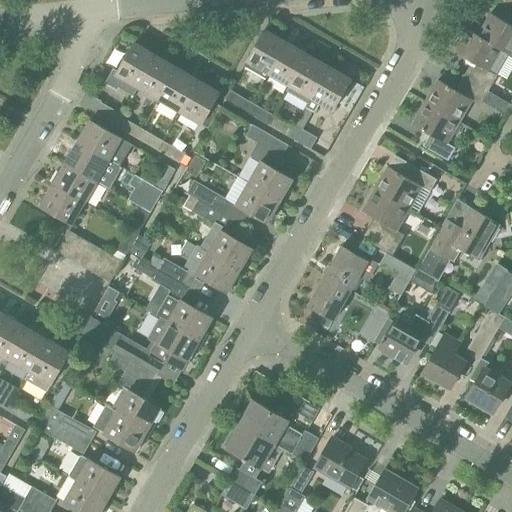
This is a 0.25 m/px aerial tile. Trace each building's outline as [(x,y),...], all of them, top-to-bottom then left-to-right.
[(468,31),(511,56),(511,25),(491,14),(479,35),(469,30),(468,31)] [(266,80),(269,75),(287,43),(266,31),(247,63),(248,63),(245,68),(266,80)] [(460,36),(455,45),(457,49),(456,52),(472,62),(463,77),(488,91),(498,75),(490,71),(501,51),(511,57),(511,56),(468,31),(465,36),(460,36)] [(287,43),(269,75),(289,88),(308,56),(287,43)] [(115,72),(107,85),(119,91),(120,88),(133,96),(137,89),(156,57),(135,45),(119,74),(115,72)] [(287,92),(308,104),(308,105),(330,68),(308,56),(289,88),(287,92)] [(156,57),(137,89),(144,93),(144,96),(153,101),(156,100),(159,102),(178,70),(156,57)] [(333,113),(351,81),(330,68),(308,105),(308,104),(307,107),(313,111),(314,112),(319,105),(333,113)] [(178,70),(159,102),(180,114),(199,82),(178,70)] [(480,105),(488,91),(463,77),(456,90),(440,81),(426,104),(460,123),(473,101),(480,105)] [(215,105),(221,95),(199,82),(180,114),(209,131),(222,109),(215,105)] [(231,90),(225,100),(247,112),(252,103),(231,90)] [(122,114),(101,102),(94,113),(116,126),(122,114)] [(252,103),(247,112),(268,124),(273,115),(252,103)] [(447,145),(460,123),(426,104),(414,125),(430,135),(423,146),(448,160),(454,149),(447,145)] [(138,138),(143,129),(122,117),(123,114),(116,126),(138,138)] [(273,115),(268,124),(289,137),(296,125),(294,127),(273,115)] [(91,121),(78,143),(118,166),(131,145),(91,121)] [(250,156),(261,162),(248,184),(281,203),(294,181),(275,170),(289,146),(253,125),(247,136),(258,143),(250,156)] [(318,138),(302,129),(296,125),(289,137),(311,149),(318,138)] [(159,150),(164,141),(143,129),(138,138),(159,150)] [(164,141),(159,150),(180,163),(186,154),(164,141)] [(78,143),(66,164),(98,183),(108,189),(120,168),(118,166),(78,143)] [(389,167),(376,190),(410,211),(424,188),(430,192),(438,179),(396,155),(389,167)] [(59,172),(52,184),(54,185),(85,204),(98,183),(66,164),(61,173),(59,172)] [(153,187),(163,192),(177,169),(166,164),(153,187)] [(269,224),(281,203),(248,184),(236,205),(269,224)] [(73,226),(85,204),(54,185),(41,207),(73,226)] [(151,214),(163,192),(153,187),(141,208),(151,214)] [(205,189),(198,201),(222,214),(229,203),(205,189)] [(363,239),(386,252),(394,257),(406,235),(399,231),(410,211),(376,190),(363,212),(375,218),(363,239)] [(190,195),(183,207),(215,226),(216,224),(223,228),(221,232),(225,234),(233,221),(222,214),(198,201),(190,195)] [(139,234),(151,214),(141,208),(129,229),(139,234)] [(498,226),(470,210),(460,226),(447,219),(417,268),(433,278),(445,258),(451,261),(451,260),(454,261),(462,248),(480,258),(498,226)] [(129,251),(138,235),(139,234),(129,229),(117,250),(126,256),(129,251)] [(67,257),(79,236),(69,230),(56,251),(67,257)] [(207,233),(199,248),(208,253),(241,272),(246,263),(248,264),(255,252),(253,252),(254,251),(225,234),(221,232),(217,239),(207,233)] [(138,235),(129,251),(141,259),(151,242),(138,235)] [(78,263),(90,242),(79,236),(67,257),(78,263)] [(89,270),(102,249),(90,242),(78,263),(89,270)] [(342,247),(325,276),(352,291),(361,275),(368,279),(378,261),(372,257),(369,262),(342,247)] [(228,294),(241,272),(208,253),(199,248),(191,261),(200,267),(195,275),(228,294)] [(99,276),(112,254),(102,249),(89,270),(99,276)] [(415,269),(394,257),(386,252),(378,265),(396,275),(388,289),(400,295),(415,269)] [(112,254),(99,276),(111,283),(123,261),(112,254)] [(169,322),(201,341),(213,320),(181,301),(180,302),(174,298),(182,284),(158,270),(149,264),(148,265),(136,258),(132,266),(153,279),(152,280),(171,291),(157,316),(161,318),(169,322)] [(165,258),(158,270),(182,284),(189,272),(165,258)] [(508,272),(498,266),(487,283),(496,289),(508,272)] [(325,276),(309,305),(328,316),(322,326),(329,330),(335,320),(352,291),(325,276)] [(381,348),(407,363),(421,339),(431,345),(439,332),(460,294),(446,286),(427,320),(417,314),(408,329),(396,323),(381,348)] [(491,309),(500,314),(508,301),(500,295),(491,309)] [(374,343),(391,314),(379,307),(362,336),(374,343)] [(480,361),(481,359),(504,318),(490,310),(466,353),(480,361)] [(5,359),(9,361),(28,328),(6,316),(0,326),(0,360),(5,359)] [(83,331),(82,333),(121,355),(156,376),(164,363),(139,349),(137,348),(139,345),(91,317),(85,328),(83,331)] [(189,363),(201,341),(169,322),(161,318),(149,340),(156,344),(151,352),(183,371),(184,370),(183,369),(187,362),(189,363)] [(28,328),(9,361),(30,373),(49,340),(28,328)] [(439,332),(431,345),(438,349),(425,373),(451,388),(466,362),(462,360),(464,357),(456,352),(462,342),(444,332),(443,334),(439,332)] [(49,340),(30,373),(26,381),(47,393),(71,353),(49,340)] [(123,388),(111,409),(149,431),(161,410),(143,399),(156,376),(121,355),(116,364),(126,371),(118,385),(123,388)] [(480,361),(470,379),(477,383),(468,398),(493,412),(510,383),(485,369),(489,363),(481,359),(480,361)] [(0,405),(8,411),(14,401),(0,393),(0,405)] [(14,401),(8,411),(30,423),(35,414),(14,401)] [(239,424),(282,449),(282,448),(306,462),(319,438),(306,430),(301,439),(284,430),(288,422),(252,401),(239,424)] [(136,453),(149,431),(111,409),(104,405),(92,427),(136,453)] [(46,417),(91,443),(98,431),(52,406),(46,417)] [(85,454),(91,443),(46,417),(39,429),(85,454)] [(269,473),(282,449),(239,424),(225,448),(269,473)] [(26,430),(17,425),(4,447),(13,452),(26,430)] [(20,451),(35,459),(46,440),(30,432),(20,451)] [(316,468),(350,488),(350,487),(357,491),(364,479),(357,475),(366,461),(341,446),(342,444),(333,438),(316,468)] [(13,452),(4,447),(0,453),(0,472),(1,473),(13,452)] [(81,456),(69,477),(77,482),(109,500),(121,479),(89,461),(81,456)] [(301,494),(314,472),(302,466),(285,496),(278,509),(283,511),(296,511),(305,497),(301,494)] [(238,468),(230,482),(255,496),(263,482),(256,478),(256,477),(245,470),(244,471),(238,468)] [(387,511),(405,511),(419,488),(386,469),(368,501),(387,511)] [(78,511),(102,511),(109,500),(77,482),(64,503),(78,511)] [(247,509),(255,496),(230,482),(222,495),(247,509)] [(31,501),(49,511),(57,500),(38,489),(31,501)] [(353,496),(344,511),(364,511),(369,505),(353,496)] [(459,511),(440,500),(432,511),(423,511),(416,508),(413,511),(459,511)] [(24,511),(49,511),(31,501),(24,511)]
